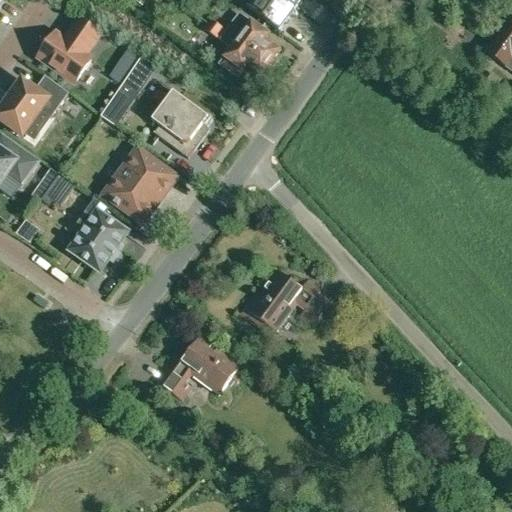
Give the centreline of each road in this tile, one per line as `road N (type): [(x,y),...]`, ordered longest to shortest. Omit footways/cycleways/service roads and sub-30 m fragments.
road 1 (unclassified): [(511,442),(246,156)]
road 2 (tertiary): [(124,329),(246,156)]
road 3 (tertiary): [(246,156),(365,0)]
road 4 (tertiary): [(0,456),(124,329)]
road 5 (residential): [(124,329),(0,242)]
